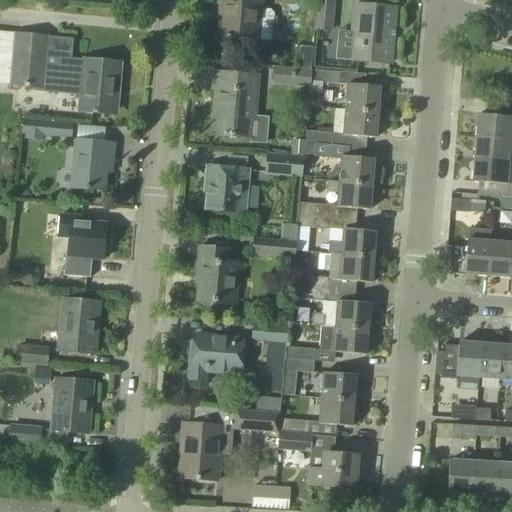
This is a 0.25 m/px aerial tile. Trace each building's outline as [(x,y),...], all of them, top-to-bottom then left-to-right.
[(260,9),(261,0),(220,0),(217,38),(237,40),(257,42),(258,41),(271,42),(274,14),(270,10),(260,9)] [(317,2),(315,22),(315,30),(331,31),(331,23),(333,3),(317,2)] [(352,61),(390,64),(395,9),(354,5),(351,32),(355,32),(352,61)] [(42,93),(80,96),(79,112),(90,113),(110,115),(112,91),(118,91),(121,64),(101,62),(71,60),(72,40),(47,37),(48,36),(13,33),(13,35),(0,33),(0,84),(9,85),(9,88),(42,90),(42,93)] [(296,46),(294,69),(310,71),(312,47),(296,46)] [(273,67),(271,83),(309,87),(310,84),(310,83),(311,71),(310,71),(294,69),(279,67),(273,67)] [(311,71),(310,83),(338,85),(339,73),(311,71)] [(231,137),(251,138),(250,142),(266,144),(268,117),(254,116),(257,77),(234,75),(214,73),(213,89),(215,89),(211,135),(231,137)] [(347,85),(344,110),(377,113),(379,87),(359,86),(347,85)] [(344,110),(334,109),(332,134),(306,131),(305,136),(305,143),(365,148),(366,138),(375,139),(377,113),(344,110)] [(477,115),(475,138),(509,141),(511,118),(477,115)] [(41,141),(42,136),(70,139),(72,124),(23,120),(21,135),(25,135),(24,140),(41,141)] [(102,127),(101,139),(115,141),(116,129),(102,127)] [(509,141),(475,138),(474,160),(508,163),(509,141)] [(113,145),(93,143),(76,142),(72,188),(83,189),(103,191),(106,164),(112,165),(113,145)] [(305,143),(303,155),(340,158),(339,182),(371,185),(373,159),(364,159),(365,148),(305,143)] [(303,159),(293,158),(267,155),(265,174),(301,177),(303,159)] [(511,162),(508,163),(474,160),(472,182),(478,183),(477,196),(500,198),(511,198),(511,162)] [(206,167),(204,192),(207,192),(205,210),(225,211),(239,213),(244,213),(246,188),(248,171),(226,169),(206,167)] [(339,182),(327,181),(326,193),(338,194),(337,208),(349,209),(369,211),(371,185),(339,182)] [(511,198),(500,198),(500,209),(511,209),(511,198)] [(484,213),(484,202),(470,201),(469,212),(484,213)] [(326,218),(327,206),(300,204),(299,216),(326,218)] [(60,216),(58,238),(68,238),(67,257),(66,257),(64,276),(90,278),(92,259),(103,260),(104,256),(106,254),(107,246),(105,243),(107,225),(91,223),(92,219),(84,218),(60,216)] [(326,218),(299,216),(298,227),(325,229),(326,218)] [(270,228),(269,240),(296,243),(297,226),(282,224),(281,229),(270,228)] [(468,229),(467,240),(464,275),(487,276),(489,242),(490,231),(468,229)] [(327,253),(330,254),(373,258),(375,232),(355,231),(343,230),(332,230),(331,243),(327,253)] [(296,243),(269,240),(254,238),(252,255),(294,259),(296,243)] [(509,278),(511,244),(493,243),(489,242),(487,276),(509,278)] [(219,250),(199,248),(196,278),(200,278),(198,302),(234,305),(238,265),(228,264),(229,251),(219,250)] [(329,291),(330,279),(339,279),(338,281),(351,282),(371,284),(373,258),(330,254),(328,279),(304,277),(304,274),(293,273),(292,287),(329,291)] [(10,270),(10,280),(20,281),(25,287),(34,287),(40,281),(40,273),(34,267),(26,266),(20,271),(10,270)] [(321,326),(367,330),(369,304),(337,302),(337,303),(328,302),(329,291),(292,287),(291,299),(323,301),(322,315),(313,314),(312,325),(321,326)] [(99,303),(79,301),(62,300),(58,352),(75,353),(95,355),(99,303)] [(251,341),(267,342),(264,374),(263,391),(281,392),(286,344),(287,328),(253,325),(251,341)] [(365,356),(367,330),(321,326),(318,351),(345,354),(365,356)] [(215,337),(195,335),(194,350),(189,350),(187,380),(205,381),(206,372),(209,369),(222,370),(222,374),(239,375),(243,340),(215,337)] [(458,349),(442,348),(439,381),(456,383),(457,377),(478,379),(481,344),(458,343),(458,349)] [(481,344),(478,379),(500,380),(503,346),(481,344)] [(47,348),(16,345),(15,357),(4,356),(4,361),(14,362),(14,364),(45,367),(47,348)] [(511,381),(511,346),(503,346),(500,380),(511,381)] [(285,360),(313,362),(314,350),(286,348),(285,360)] [(285,360),(284,372),(282,395),(294,396),(296,372),(312,373),(313,362),(285,360)] [(320,399),(353,402),(355,376),(335,374),(322,373),(320,399)] [(73,381),(55,380),(52,411),(50,431),(88,434),(92,383),(73,381)] [(256,411),(279,414),(281,399),(257,397),(256,411)] [(320,399),(318,425),(331,425),(351,427),(353,402),(320,399)] [(192,425),(221,427),(221,429),(232,430),(278,434),(279,414),(256,411),(256,412),(193,407),(192,425)] [(476,409),(461,408),(460,419),(475,420),(476,409)] [(475,420),(489,421),(490,409),(476,409),(475,420)] [(307,436),(307,434),(308,422),(280,420),(279,433),(307,436)] [(232,430),(221,429),(221,427),(192,425),(182,424),(178,479),(216,482),(218,462),(218,456),(230,457),(232,430)] [(40,429),(0,425),(0,441),(39,445),(40,429)] [(452,425),(451,440),(466,441),(475,441),(475,436),(476,427),(452,425)] [(499,438),(499,428),(476,427),(475,436),(499,438)] [(499,438),(511,438),(511,428),(499,428),(499,438)] [(279,433),(277,449),(309,452),(311,434),(307,434),(307,436),(279,433)] [(336,456),(324,455),(323,471),(310,470),(309,485),(353,489),(356,457),(336,456)] [(471,497),(473,462),(449,461),(447,495),(471,497)] [(471,497),(495,498),(497,464),(473,462),(471,497)] [(495,498),(511,498),(511,464),(497,464),(495,498)] [(272,509),(274,487),(254,486),(252,508),(272,509)] [(288,488),(274,487),(272,509),(287,510),(288,488)]
